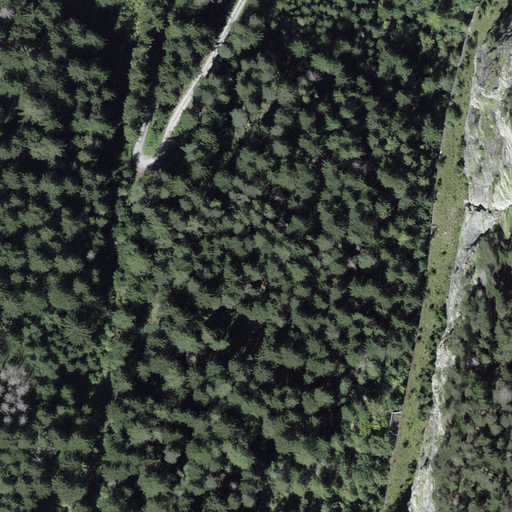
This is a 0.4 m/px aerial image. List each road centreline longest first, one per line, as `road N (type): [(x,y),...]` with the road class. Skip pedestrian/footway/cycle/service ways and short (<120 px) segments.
road 1 (primary): [(501,0),(407,468),(414,511)]
road 2 (track): [(167,0),(135,155),(142,166),(158,155),(240,0)]
